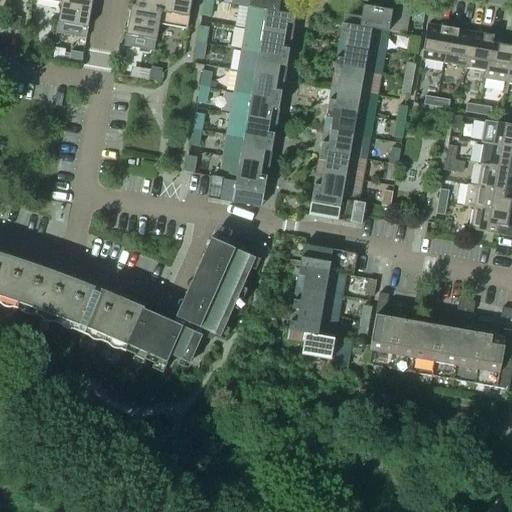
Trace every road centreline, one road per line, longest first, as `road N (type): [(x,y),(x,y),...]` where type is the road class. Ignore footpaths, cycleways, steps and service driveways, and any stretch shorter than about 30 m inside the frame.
road 1 (residential): [(511,283),(414,262),(383,245),(228,213)]
road 2 (residential): [(228,213),(171,299),(66,254)]
road 3 (residential): [(80,197),(112,0)]
road 4 (residential): [(228,213),(80,197)]
